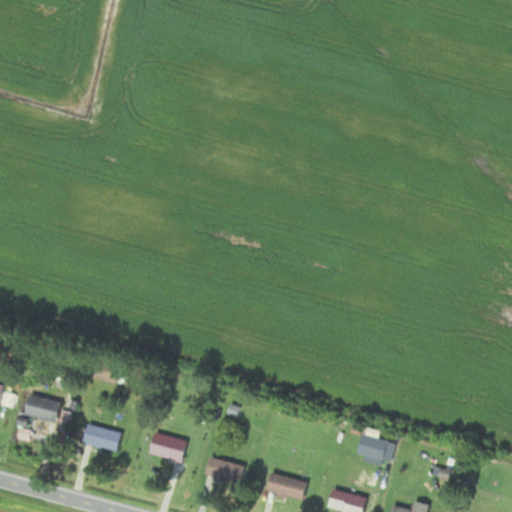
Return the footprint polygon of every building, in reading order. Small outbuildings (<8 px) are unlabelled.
[(57,422),(62,401),(29,394),(24,415),(57,422)] [(121,438),(91,421),(82,437),(113,454),(121,438)] [(151,454),(184,460),(187,439),(155,433),(151,454)] [(241,487),(245,464),(210,457),(205,480),(241,487)] [(268,494),(304,500),(307,480),(271,474),(268,494)] [(328,508),(340,511),(363,511),(368,498),(334,488),(328,508)] [(427,511),(430,505),(415,501),(413,510),(393,505),(391,511),(427,511)]
